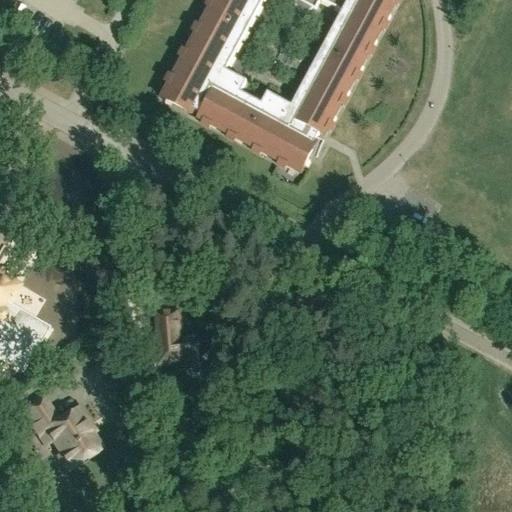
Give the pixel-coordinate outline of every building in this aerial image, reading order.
[(363,53),(366,47),(371,50),(381,31),(377,28),(380,22),(385,24),(395,5),(390,3),(391,0),(215,0),(214,4),(218,6),(215,12),(210,10),(200,29),(205,32),(201,38),(197,35),(186,54),(191,57),(188,63),(183,61),(173,80),(178,82),(174,89),(170,86),(162,101),(190,116),(193,111),(201,115),(198,120),(204,123),(207,119),(213,122),(210,127),(230,137),(232,132),(238,136),(236,140),(255,151),(257,146),(264,149),(261,154),(280,164),(283,159),(302,170),(300,175),(301,175),(316,147),(314,145),(318,138),(319,135),(324,138),(327,132),(322,129),(325,123),(330,126),(340,107),(336,104),(339,98),(344,101),(354,81),(349,79),(353,73),(357,75),(368,56),(363,53)] [(115,108),(112,113),(121,117),(123,113),(115,108)] [(0,359),(22,372),(48,327),(7,303),(16,287),(0,276),(0,359)] [(196,307),(197,330),(209,329),(207,306),(196,307)] [(208,340),(179,342),(176,315),(157,317),(160,344),(157,345),(159,365),(183,363),(184,370),(210,367),(208,340)] [(43,444),(51,439),(69,467),(96,450),(83,429),(87,426),(77,411),(55,424),(41,400),(23,412),(43,444)]
